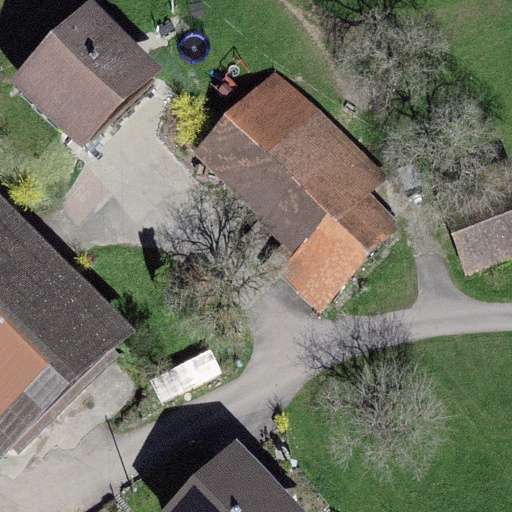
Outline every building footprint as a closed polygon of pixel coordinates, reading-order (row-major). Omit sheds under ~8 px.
[(77,19),(1,92),(62,155),(138,82),(77,19)] [(268,83),(195,161),(299,258),(284,274),(321,309),(409,216),(268,83)] [(448,228),(466,278),(511,262),(511,208),(511,206),(448,228)] [(0,227),(0,452),(113,346),(0,227)] [(272,511),(228,467),(182,511),(272,511)]
